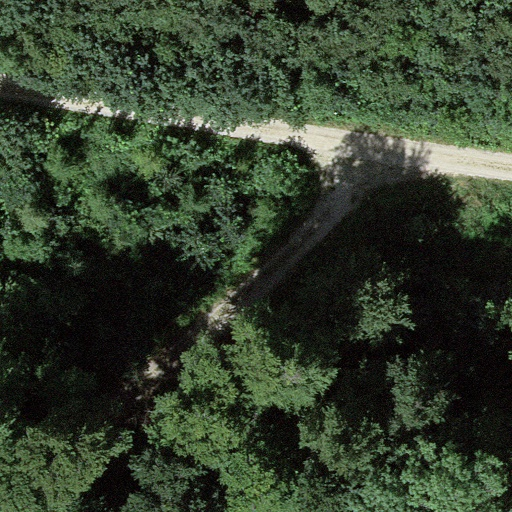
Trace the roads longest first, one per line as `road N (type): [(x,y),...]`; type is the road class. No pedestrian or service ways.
road 1 (track): [(376,141),(345,206),(71,441),(11,511)]
road 2 (track): [(0,92),(511,158)]
